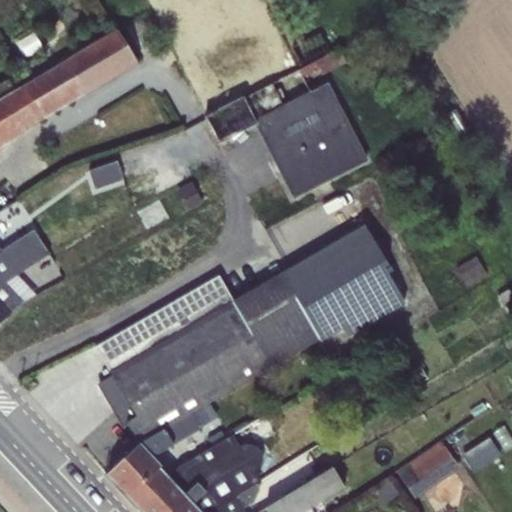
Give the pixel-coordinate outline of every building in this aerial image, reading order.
[(66,60),(85,93),(136,62),(116,30),(66,60)] [(34,33),(17,43),(26,59),(43,49),(34,33)] [(338,48),(298,70),(304,84),(345,61),(340,51),(338,48)] [(0,99),(0,145),(85,93),(66,60),(0,99)] [(272,84),(204,118),(217,143),(255,124),(293,197),(367,159),(327,83),(309,92),(308,91),(283,105),(272,84)] [(116,161),(88,171),(94,189),(123,180),(116,161)] [(191,182),(175,190),(185,211),(202,203),(191,182)] [(22,208),(0,215),(0,233),(6,231),(9,238),(30,230),(22,208)] [(364,224),(281,273),(320,339),(321,341),(343,327),(348,337),(405,304),(384,268),(388,266),(364,224)] [(1,251),(0,251),(0,323),(30,294),(13,276),(48,253),(33,230),(1,251)] [(475,256),(455,268),(466,287),(486,276),(475,256)] [(302,350),(320,339),(281,273),(233,301),(222,283),(218,276),(128,328),(94,347),(111,375),(97,384),(122,426),(126,423),(139,445),(191,414),(271,367),(302,350)] [(507,291),(496,296),(505,313),(511,309),(511,297),(508,291),(507,291)] [(191,414),(139,445),(107,475),(126,496),(137,508),(164,474),(152,456),(199,429),(191,414)] [(511,437),(504,425),(492,431),(504,451),(511,446),(511,437)] [(164,474),(137,508),(140,511),(217,511),(256,484),(260,481),(255,472),(259,468),(261,463),(262,458),(261,454),(259,450),(255,446),(250,444),(246,444),(244,444),(239,446),(232,435),(164,474)] [(488,437),(461,455),(473,473),(501,456),(488,437)] [(441,441),(396,471),(414,499),(459,469),(441,441)] [(257,511),(304,511),(344,488),(334,471),(332,468),(257,511)] [(256,484),(217,511),(244,511),(243,509),(253,502),(259,489),(256,484)]
